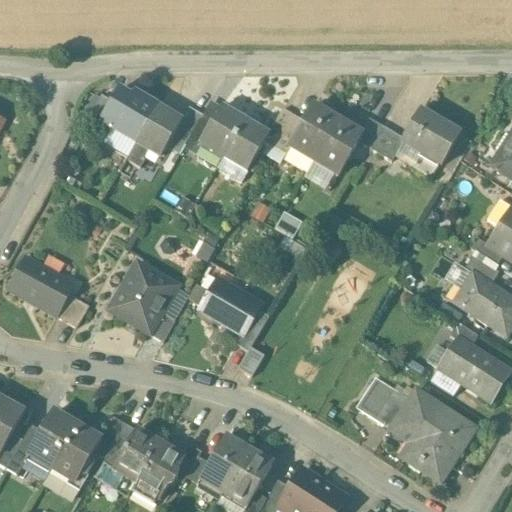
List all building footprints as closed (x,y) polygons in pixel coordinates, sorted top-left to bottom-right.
[(112,132),(132,100),(119,92),(112,104),(100,125),(101,125),(112,132)] [(132,100),(112,132),(137,146),(159,110),(134,95),(132,100)] [(100,125),(112,104),(102,98),(85,126),(97,132),(101,125),(100,125)] [(203,118),(213,124),(222,110),(211,103),(203,118)] [(182,124),(159,110),(137,146),(161,161),(167,150),(183,124),(182,124)] [(183,124),(167,150),(180,157),(184,149),(189,140),(203,118),(189,110),(182,124),(183,124)] [(245,123),(222,110),(213,124),(199,146),(200,147),(224,161),(245,123)] [(290,151),(291,151),(314,164),(338,124),(338,123),(314,110),(305,125),(290,151)] [(283,112),(268,137),(270,138),(266,145),(276,151),(294,119),(295,118),(283,112)] [(420,114),(404,142),(402,145),(403,146),(442,169),(460,138),(420,114)] [(213,124),(203,118),(189,140),(199,146),(213,124)] [(294,119),(276,151),(287,157),(291,151),(290,151),(305,125),(294,119)] [(369,122),(360,136),(362,138),(358,145),(368,151),(382,128),(369,122)] [(245,123),(224,161),(248,175),(250,173),(253,174),(261,162),(257,160),(266,145),(270,138),(268,137),(245,123)] [(360,136),(338,124),(314,164),(314,165),(338,179),(358,145),(362,138),(360,136)] [(108,139),(112,132),(101,125),(97,132),(108,139)] [(404,142),(382,128),(368,151),(392,165),(403,146),(402,145),(404,142)] [(511,135),(490,168),(511,182),(511,135)] [(200,147),(199,146),(189,140),(184,149),(195,156),(200,147)] [(242,186),(248,175),(224,161),(218,171),(242,186)] [(487,224),(498,230),(511,210),(500,203),(487,224)] [(487,247),(486,248),(503,259),(511,264),(511,210),(498,230),(487,247)] [(284,213),(276,231),(286,236),(280,248),(304,260),(309,250),(294,242),(304,222),(284,213)] [(503,259),(486,248),(487,247),(478,242),(472,252),(497,268),(503,259)] [(472,276),(491,288),(499,276),(473,259),(464,272),(471,277),(472,276)] [(25,261),(8,292),(57,319),(69,298),(75,288),(25,261)] [(120,293),(124,295),(141,267),(137,265),(120,293)] [(156,276),(141,267),(124,295),(120,293),(108,314),(150,338),(162,317),(179,290),(156,276)] [(511,301),(491,288),(472,276),(471,277),(453,306),(507,340),(511,332),(511,301)] [(242,339),(244,340),(259,314),(262,308),(218,282),(209,297),(201,310),(217,319),(219,316),(224,320),(220,326),(242,339)] [(201,310),(209,297),(196,289),(188,302),(201,310)] [(69,298),(57,319),(77,330),(89,309),(69,298)] [(249,355),(251,351),(269,320),(259,314),(244,340),(242,339),(237,348),(249,355)] [(176,324),(162,317),(150,338),(164,346),(176,324)] [(456,343),(458,341),(471,350),(479,339),(458,326),(450,339),(456,343)] [(471,350),(458,341),(456,343),(438,371),(491,406),(511,375),(471,350)] [(249,355),(238,371),(252,380),(264,359),(251,351),(249,355)] [(380,425),(399,396),(376,381),(357,410),(380,425)] [(475,432),(416,395),(410,403),(392,432),(391,433),(412,446),(402,461),(440,485),(475,432)] [(380,425),(392,432),(410,403),(399,396),(380,425)] [(0,458),(12,437),(24,417),(0,403),(0,458)] [(52,471),(77,430),(53,415),(42,434),(28,457),(30,458),(52,471)] [(105,462),(126,427),(113,420),(100,443),(102,444),(95,456),(105,462)] [(114,472),(136,433),(126,427),(105,462),(103,465),(111,470),(114,472)] [(28,457),(42,434),(31,428),(23,443),(6,472),(18,478),(30,458),(28,457)] [(95,456),(102,444),(100,443),(77,430),(52,471),(77,486),(95,456)] [(138,486),(160,448),(136,433),(114,472),(138,486)] [(23,443),(12,437),(0,458),(0,468),(6,472),(23,443)] [(225,495),(249,454),(226,440),(210,467),(201,482),(202,482),(225,495)] [(177,474),(179,480),(177,483),(183,486),(186,481),(198,460),(202,455),(188,447),(180,460),(185,462),(177,474)] [(180,460),(160,448),(138,486),(136,489),(160,503),(168,489),(174,488),(177,483),(179,480),(177,474),(185,462),(180,460)] [(248,510),(256,496),(273,468),(249,454),(225,495),(247,509),(248,510)] [(201,482),(210,467),(198,460),(186,481),(198,488),(202,482),(201,482)] [(136,489),(138,486),(114,472),(111,470),(103,484),(129,500),(136,489)] [(280,511),(308,511),(324,488),(314,483),(315,481),(302,472),(290,491),(278,510),(279,511),(280,511)] [(278,510),(290,491),(278,483),(267,502),(261,511),(278,511),(279,511),(278,510)] [(339,511),(347,501),(334,493),(333,494),(324,488),(308,511),(339,511)] [(261,511),(267,502),(256,496),(248,510),(247,509),(244,511),(261,511)]
